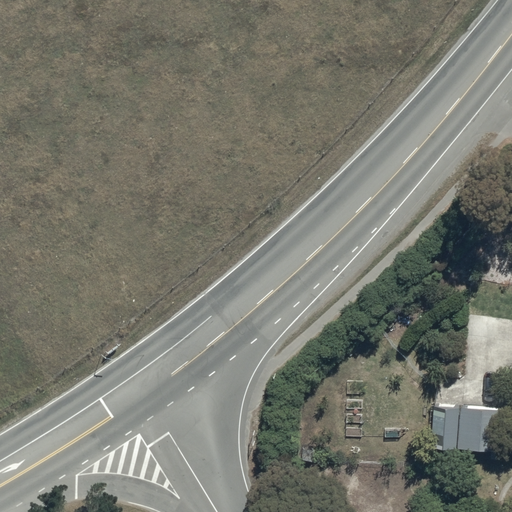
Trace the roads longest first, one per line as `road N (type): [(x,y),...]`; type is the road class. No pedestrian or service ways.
road 1 (secondary): [(511,32),(343,225),(146,397)]
road 2 (secondary): [(188,511),(113,487),(7,483)]
road 3 (secondary): [(146,397),(7,483)]
road 4 (unclassified): [(146,397),(214,511)]
